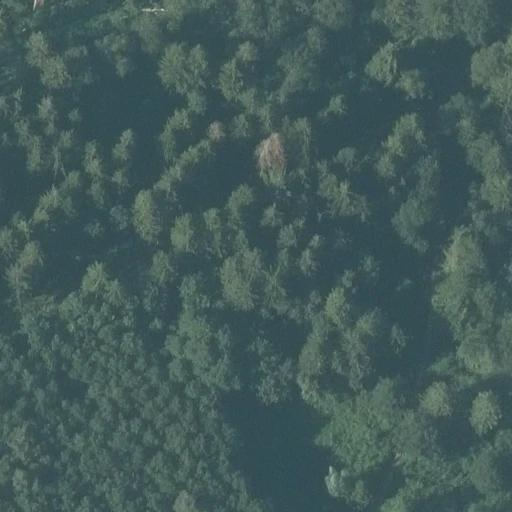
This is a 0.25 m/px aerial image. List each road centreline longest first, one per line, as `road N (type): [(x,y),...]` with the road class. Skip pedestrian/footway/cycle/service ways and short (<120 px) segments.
road 1 (track): [(0,329),(419,122),(511,42)]
road 2 (track): [(373,511),(406,424),(425,338),(438,246),(438,111)]
